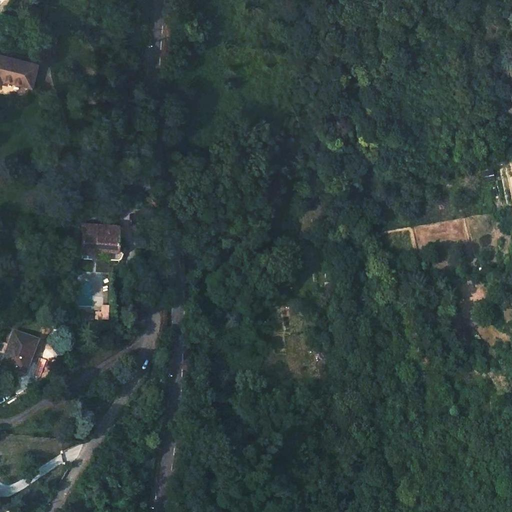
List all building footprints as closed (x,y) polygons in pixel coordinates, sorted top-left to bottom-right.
[(40,66),(0,54),(0,87),(3,88),(5,80),(34,88),(40,66)] [(78,223),(78,249),(91,249),(91,244),(114,244),(114,223),(78,223)] [(141,269),(141,278),(149,279),(149,270),(141,269)] [(42,335),(17,331),(11,368),(31,370),(35,349),(39,350),(42,335)] [(167,346),(156,345),(155,360),(166,360),(167,346)]
